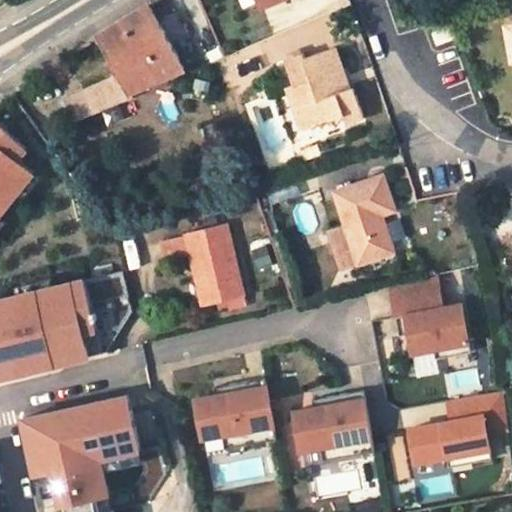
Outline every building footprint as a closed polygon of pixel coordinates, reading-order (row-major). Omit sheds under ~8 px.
[(110,48),(127,77),(93,97),(101,110),(103,113),(137,100),(135,96),(189,73),(196,70),(193,62),(185,65),(154,7),(101,38),(107,50),(110,48)] [(457,37),(450,19),(431,26),(438,44),(457,37)] [(305,58),(304,54),(287,60),(296,85),(291,86),(299,108),(303,106),(310,127),(345,115),(348,123),(365,117),(354,87),(345,91),(338,71),(343,70),(335,48),(305,58)] [(85,83),(61,95),(76,120),(101,110),(93,97),(85,83)] [(0,224),(35,181),(0,153),(0,224)] [(395,210),(383,175),(336,191),(347,224),(329,230),(342,268),(394,251),(382,215),(395,210)] [(246,294),(230,226),(164,243),(169,261),(194,256),(205,305),(222,302),(224,310),(238,306),(239,310),(247,308),(244,294),(246,294)] [(472,353),(463,304),(445,308),(440,280),(392,291),(397,317),(406,315),(410,334),(410,336),(413,353),(435,349),(436,358),(472,353)] [(81,285),(0,302),(0,382),(97,362),(81,285)] [(410,334),(406,315),(397,317),(400,336),(410,334)] [(435,349),(413,353),(418,377),(439,373),(436,358),(435,349)] [(277,439),(266,378),(229,384),(231,392),(216,395),(197,399),(204,441),(206,440),(224,437),(226,448),(277,439)] [(231,392),(229,384),(215,387),(216,395),(231,392)] [(487,438),(484,420),(507,415),(503,394),(447,406),(451,426),(410,435),(417,469),(448,462),(472,457),(474,467),(493,463),(488,440),(487,438)] [(143,460),(129,396),(25,418),(37,474),(55,471),(64,511),(63,511),(114,511),(113,509),(103,511),(99,495),(110,493),(104,468),(143,460)] [(329,405),(328,397),(313,399),(315,407),(329,405)] [(375,446),(369,418),(366,398),(329,405),(315,407),(295,411),(302,450),(322,447),(336,444),(338,452),(375,446)] [(510,433),(507,415),(484,420),(487,438),(510,433)] [(406,436),(393,437),(395,474),(409,473),(406,436)] [(226,448),(224,437),(206,440),(208,451),(226,448)] [(338,452),(336,444),(322,447),(323,455),(338,452)] [(474,467),(472,457),(448,462),(450,472),(474,467)] [(103,511),(113,509),(110,493),(99,495),(103,511)]
